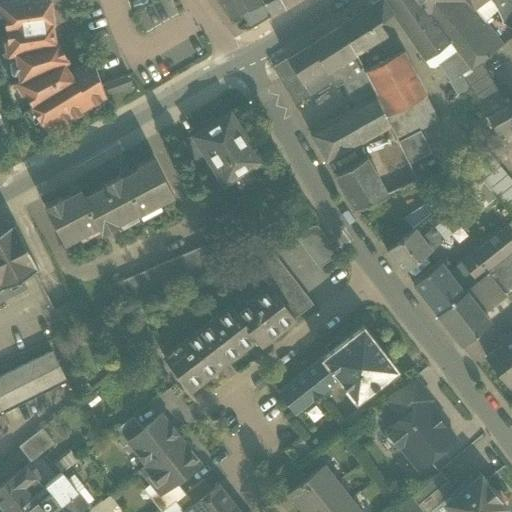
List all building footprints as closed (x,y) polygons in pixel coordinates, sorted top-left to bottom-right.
[(50,0),(39,0),(34,1),(34,0),(30,0),(19,2),(18,0),(0,0),(0,15),(4,15),(7,39),(1,40),(3,53),(5,55),(15,53),(19,79),(12,82),(12,84),(19,96),(24,92),(31,103),(30,104),(32,107),(23,113),(23,114),(30,126),(39,119),(48,133),(100,99),(100,100),(105,97),(91,58),(70,72),(63,62),(67,60),(55,41),(52,23),(54,23),(50,0)] [(215,0),(229,20),(239,15),(264,3),(262,0),(215,0)] [(284,9),(279,0),(262,0),(264,3),(270,17),(284,9)] [(297,0),(279,0),(284,9),(297,0)] [(382,0),(377,0),(339,24),(355,54),(386,35),(377,23),(392,13),(382,0)] [(417,0),(382,0),(392,13),(424,58),(449,40),(436,24),(419,2),(417,0)] [(464,0),(422,0),(419,2),(436,24),(449,40),(456,50),(470,69),(473,67),(472,66),(489,54),(475,34),(487,25),(484,22),(473,8),(472,9),(464,0)] [(464,0),(472,9),(473,8),(483,0),(464,0)] [(489,0),(483,0),(473,8),(484,22),(496,11),(493,4),(489,0)] [(511,0),(489,0),(493,4),(496,11),(501,22),(500,24),(511,30),(511,0)] [(264,3),(239,15),(248,30),(268,18),(270,17),(264,3)] [(339,24),(272,67),(293,104),(331,82),(334,88),(341,84),(363,72),(364,72),(355,54),(339,24)] [(502,44),(487,25),(475,34),(489,54),(502,44)] [(456,50),(438,64),(449,82),(461,74),(461,75),(470,69),(456,50)] [(364,72),(363,72),(375,95),(386,116),(425,96),(402,52),(364,72)] [(500,94),(482,65),(462,76),(480,106),(500,94)] [(363,72),(341,84),(354,107),(375,95),(363,72)] [(485,117),(468,88),(469,87),(461,75),(461,74),(449,82),(456,94),(447,99),(480,155),(503,146),(497,135),(486,117),(485,117)] [(500,94),(480,106),(487,116),(506,105),(500,94)] [(354,107),(309,132),(326,163),(390,126),(386,116),(375,95),(354,107)] [(386,116),(390,126),(398,141),(419,130),(438,120),(425,96),(386,116)] [(487,116),(486,117),(497,135),(511,126),(511,101),(506,105),(487,116)] [(241,127),(239,127),(230,112),(194,135),(195,136),(205,152),(213,164),(208,167),(218,184),(223,180),(224,182),(233,176),(240,187),(257,176),(250,165),(260,159),(249,143),(250,141),(251,137),(250,135),(249,132),(247,130),(246,128),(244,128),(241,127)] [(419,130),(398,141),(409,164),(431,152),(419,130)] [(205,152),(195,136),(184,143),(194,159),(205,152)] [(152,157),(136,166),(136,168),(120,177),(119,175),(102,184),(103,186),(83,196),(80,189),(61,199),(61,197),(44,206),(64,243),(89,230),(88,228),(96,224),(101,233),(116,225),(116,223),(136,212),(137,213),(139,212),(138,211),(146,207),(147,208),(172,195),(152,157)] [(366,157),(333,175),(353,209),(387,194),(366,157)] [(511,181),(492,157),(475,171),(511,216),(511,181)] [(434,211),(385,249),(402,271),(457,228),(458,228),(468,220),(455,205),(446,193),(430,206),(434,211)] [(0,288),(33,271),(38,268),(14,222),(0,229),(0,288)] [(316,225),(294,235),(318,269),(337,255),(316,225)] [(511,235),(505,227),(479,248),(494,266),(500,262),(511,251),(511,235)] [(218,240),(120,283),(130,306),(230,263),(218,240)] [(267,247),(245,256),(263,280),(282,265),(267,247)] [(494,266),(479,248),(471,254),(486,273),(487,272),(494,266)] [(511,251),(500,262),(511,276),(511,251)] [(486,273),(471,254),(461,262),(476,281),(477,281),(486,273)] [(440,262),(412,284),(436,313),(476,281),(461,262),(448,272),(440,262)] [(511,288),(511,276),(500,262),(494,266),(487,272),(505,294),(511,288)] [(313,305),(284,268),(265,282),(268,286),(294,319),(313,305)] [(0,363),(65,335),(53,312),(54,311),(33,271),(0,288),(0,363)] [(505,294),(487,272),(486,273),(477,281),(494,303),(505,294)] [(476,281),(436,313),(460,344),(489,320),(483,312),(494,303),(477,281),(476,281)] [(235,312),(234,313),(255,340),(260,346),(271,338),(267,333),(276,326),(279,331),(294,319),(268,286),(235,312)] [(54,311),(53,312),(65,335),(85,326),(72,302),(54,311)] [(230,306),(163,358),(189,391),(206,378),(203,373),(214,365),(217,369),(228,361),(224,356),(236,347),(239,352),(255,340),(234,313),(235,312),(230,306)] [(325,358),(281,393),(295,411),(339,377),(357,400),(397,369),(363,326),(324,357),(325,358)] [(511,332),(495,346),(497,348),(487,357),(509,385),(511,382),(511,332)] [(52,353),(0,378),(0,413),(1,413),(67,380),(52,353)] [(413,378),(385,400),(397,416),(402,417),(401,422),(426,403),(426,404),(430,401),(413,378)] [(401,422),(388,433),(399,447),(410,448),(409,455),(417,465),(432,453),(438,454),(443,450),(444,443),(453,437),(426,404),(426,403),(401,422)] [(143,430),(127,442),(128,443),(146,466),(180,439),(162,415),(143,430)] [(132,417),(111,434),(122,448),(128,443),(127,442),(143,430),(132,417)] [(42,429),(19,447),(31,461),(54,444),(42,429)] [(146,466),(140,471),(159,496),(160,497),(176,484),(200,464),(180,439),(146,466)] [(306,478),(291,459),(281,466),(296,485),(306,478)] [(296,485),(287,493),(301,510),(337,481),(323,464),(296,485)] [(15,475),(14,474),(0,485),(0,506),(4,511),(12,511),(32,497),(44,488),(26,466),(15,475)] [(281,466),(272,474),(287,493),(296,485),(281,466)] [(457,493),(439,471),(421,485),(437,505),(442,500),(445,503),(457,493)] [(78,492),(62,473),(46,486),(52,493),(53,492),(62,504),(77,492),(78,492)] [(457,493),(445,503),(442,500),(437,505),(428,511),(498,511),(505,506),(504,505),(506,499),(499,490),(493,490),(480,475),(457,493)] [(184,494),(175,502),(182,511),(185,511),(193,506),(193,505),(211,490),(203,480),(184,494)] [(337,481),(301,510),(302,511),(332,511),(351,498),(337,481)] [(176,484),(160,497),(159,496),(152,501),(160,511),(161,511),(175,502),(184,494),(176,484)] [(211,490),(193,505),(193,506),(198,511),(238,511),(218,485),(211,490)] [(421,485),(400,502),(408,511),(428,511),(437,505),(421,485)] [(125,486),(108,499),(115,509),(132,495),(125,486)] [(52,493),(38,504),(44,511),(51,511),(62,504),(53,492),(52,493)] [(51,511),(66,511),(67,511),(80,511),(88,506),(77,492),(62,504),(51,511)] [(32,497),(12,511),(44,511),(38,504),(32,497)] [(361,511),(351,498),(332,511),(361,511)]
